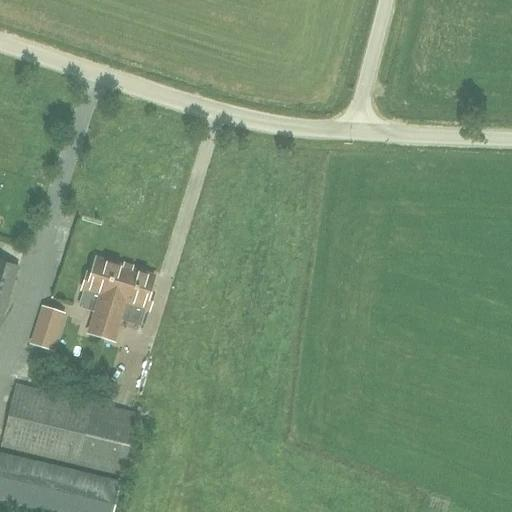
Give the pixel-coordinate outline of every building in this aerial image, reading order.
[(126,304),(145,310),(149,311),(154,295),(149,294),(154,278),(131,271),(131,272),(123,270),(123,268),(97,260),(92,276),(88,275),(83,291),(101,296),(89,334),(114,342),(126,304)] [(0,265),(0,327),(18,270),(0,265)] [(61,316),(42,310),(32,345),(51,351),(61,316)] [(134,414),(92,405),(17,387),(2,450),(77,468),(121,477),(134,414)] [(0,511),(118,511),(125,478),(33,462),(33,461),(0,455),(0,511)]
